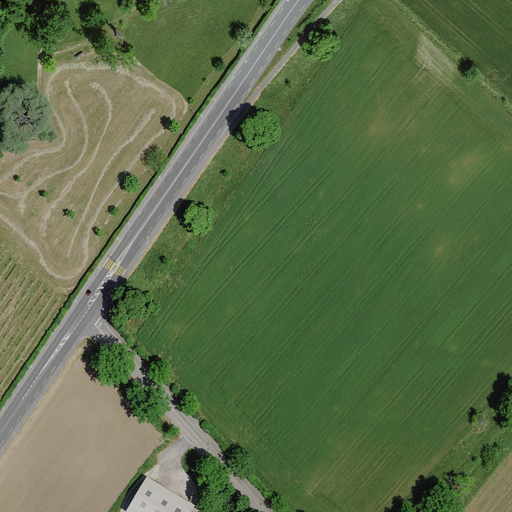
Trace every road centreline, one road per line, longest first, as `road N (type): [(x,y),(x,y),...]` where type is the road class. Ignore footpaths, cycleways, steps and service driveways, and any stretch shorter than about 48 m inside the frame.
road 1 (secondary): [(84,311),(298,0)]
road 2 (residential): [(264,511),(84,311)]
road 3 (secondary): [(0,434),(84,311)]
